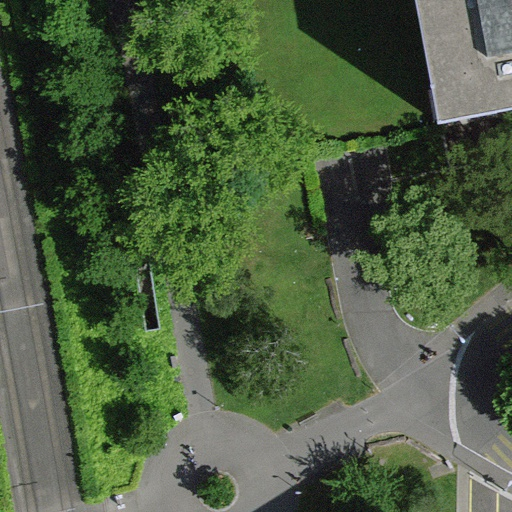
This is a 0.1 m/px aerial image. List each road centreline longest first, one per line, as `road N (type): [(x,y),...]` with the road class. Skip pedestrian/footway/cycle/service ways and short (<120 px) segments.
road 1 (primary): [(113,511),(51,0)]
road 2 (primary): [(89,511),(0,26)]
road 3 (primary): [(0,348),(28,511)]
road 4 (residential): [(511,320),(480,363),(479,391),(486,423),(511,451)]
